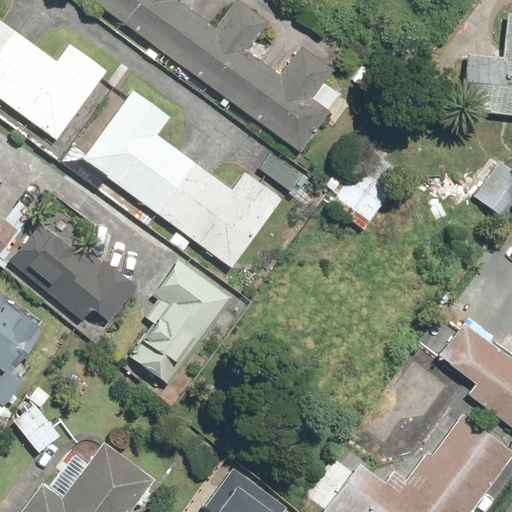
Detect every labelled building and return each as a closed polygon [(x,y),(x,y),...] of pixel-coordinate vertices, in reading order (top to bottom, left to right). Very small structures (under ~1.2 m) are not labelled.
[(319,84),(334,63),(302,41),(280,73),(243,47),(265,15),(244,0),(230,0),(213,24),(178,0),(83,0),(298,150),(326,111),(336,96),(319,84)] [(511,12),(504,12),(499,56),(465,52),(459,112),(511,117),(511,12)] [(51,66),(0,26),(0,103),(53,144),(108,72),(69,42),(51,66)] [(232,188),(157,132),(168,117),(132,90),(81,159),(231,270),(282,201),(243,173),(232,188)] [(372,149),(326,204),(359,231),(405,176),(372,149)] [(511,170),(497,158),(468,193),(496,216),(511,197),(511,170)] [(0,218),(0,254),(18,234),(0,218)] [(84,256),(45,222),(9,263),(90,333),(131,286),(89,249),(84,256)] [(229,296),(175,260),(154,290),(166,298),(125,359),(167,388),(229,296)] [(0,401),(2,403),(22,378),(6,365),(19,349),(26,355),(47,328),(0,290),(0,401)] [(467,398),(511,431),(511,360),(458,320),(431,356),(474,388),(467,398)] [(33,405),(10,423),(35,456),(58,438),(33,405)] [(473,511),(511,461),(511,451),(456,409),(394,492),(346,455),(307,507),(313,511),(473,511)] [(44,479),(19,511),(125,511),(150,480),(100,443),(63,493),(44,479)] [(235,469),(206,509),(210,511),(284,511),(288,507),(235,469)]
